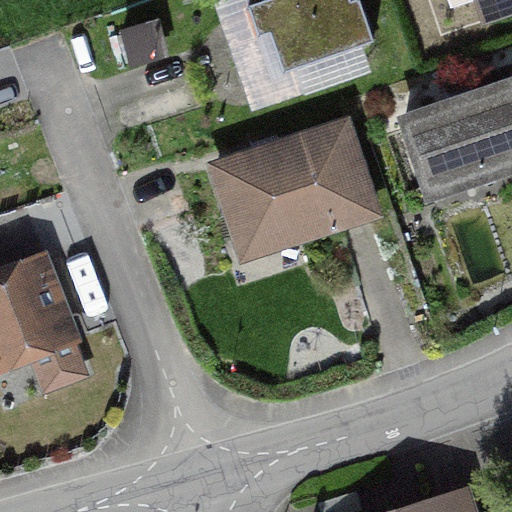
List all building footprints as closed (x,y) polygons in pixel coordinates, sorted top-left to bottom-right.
[(267,35),(281,75),(371,44),(355,1),(347,4),(345,0),(270,0),(245,9),(255,39),(267,35)] [(477,0),(483,15),(511,4),(511,0),(447,0),(451,9),(477,0)] [(426,191),(511,161),(511,91),(405,128),(426,191)] [(292,222),(297,238),(370,214),(341,128),(214,170),(237,240),(292,222)] [(0,366),(66,341),(36,264),(0,277),(0,366)] [(469,511),(467,503),(437,511),(469,511)]
